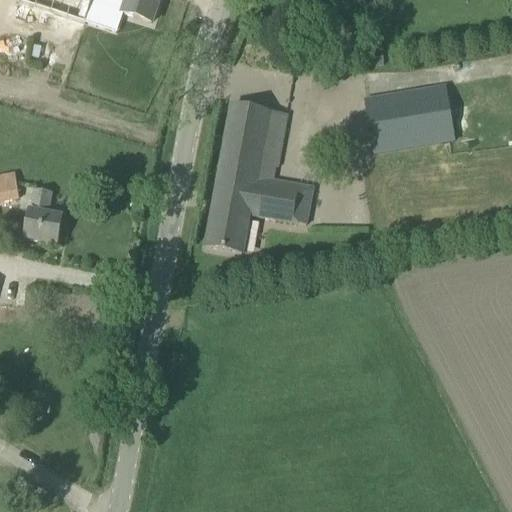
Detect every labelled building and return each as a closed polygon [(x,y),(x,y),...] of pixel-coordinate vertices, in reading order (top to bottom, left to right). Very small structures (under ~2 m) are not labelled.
[(51,0),(83,11),(86,0),(100,0),(106,2),(103,9),(151,25),(159,0),(51,0)] [(453,93),(366,102),(373,163),(460,153),(453,93)] [(206,250),(242,256),(245,238),(249,218),(306,228),(312,190),(273,183),(275,170),(262,167),(271,115),(232,108),(206,250)] [(13,174),(0,176),(0,204),(18,201),(13,174)] [(28,215),(23,241),(56,247),(61,219),(44,216),(48,196),(33,194),(29,215),(28,215)]
